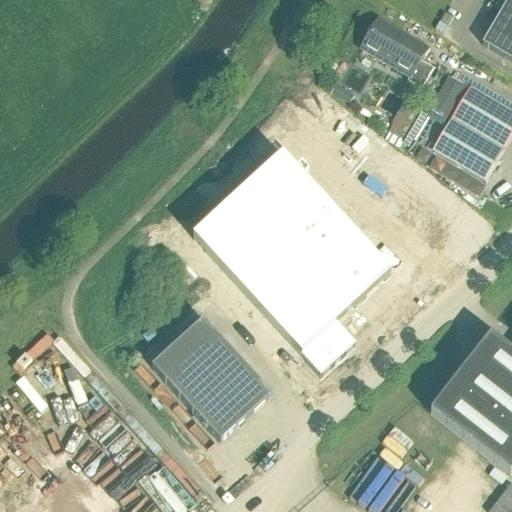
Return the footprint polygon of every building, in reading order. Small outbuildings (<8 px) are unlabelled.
[(511,0),(510,0),(482,48),(511,66),(511,0)] [(420,64),(427,52),(378,24),(361,52),(409,80),(407,85),(421,93),(434,72),(420,64)] [(349,109),(354,100),(335,89),(330,99),(349,109)] [(485,186),(511,140),(511,114),(470,90),(432,154),(485,186)] [(374,116),(360,132),(380,150),(395,134),(374,116)] [(282,161),(193,243),(320,382),(332,371),(333,372),(336,370),(335,369),(340,364),(341,365),(343,363),(342,362),(355,351),(336,330),(390,280),(282,161)] [(220,447),(271,400),(203,325),(151,372),(183,406),(220,447)] [(511,357),(489,340),(429,418),(509,479),(511,475),(511,357)] [(434,444),(428,451),(477,491),(483,483),(434,444)]
